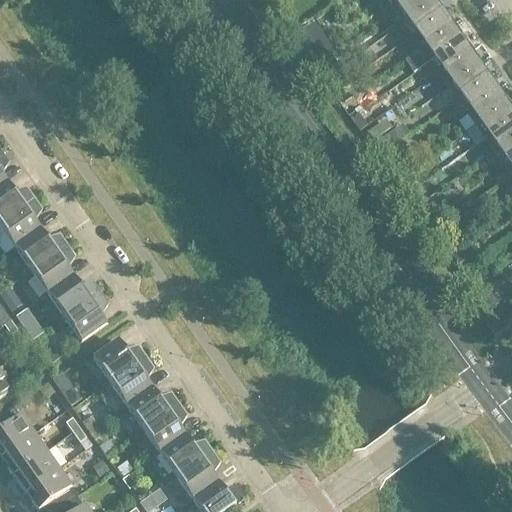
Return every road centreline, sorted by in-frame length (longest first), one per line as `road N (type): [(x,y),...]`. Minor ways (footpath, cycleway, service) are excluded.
road 1 (residential): [(0,108),(279,511)]
road 2 (residential): [(310,511),(511,369)]
